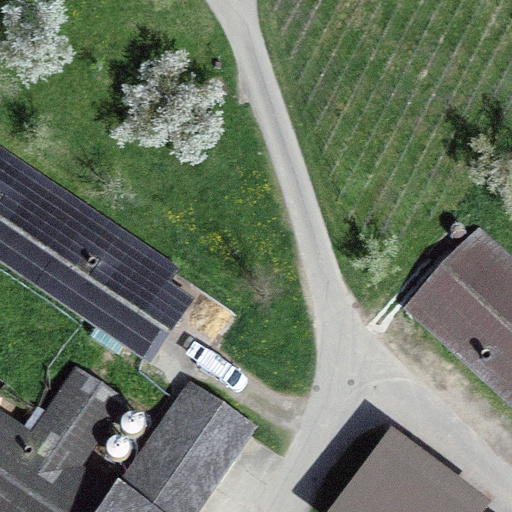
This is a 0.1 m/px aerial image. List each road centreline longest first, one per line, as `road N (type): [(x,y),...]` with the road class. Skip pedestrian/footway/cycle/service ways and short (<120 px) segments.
road 1 (unclassified): [(230,0),(349,357),(275,511)]
road 2 (track): [(511,498),(349,357)]
